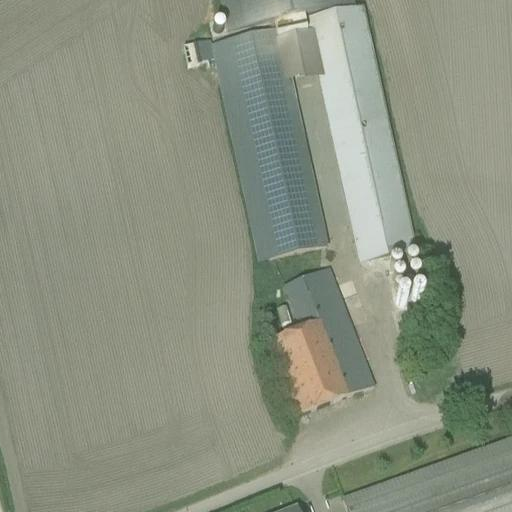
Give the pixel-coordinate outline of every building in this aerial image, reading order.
[(217,0),(225,34),(272,24),(274,33),(279,32),(281,41),(306,36),(302,21),(302,17),(352,7),(350,0),(217,0)] [(412,251),(359,9),(302,21),(306,36),(355,263),(412,251)] [(327,250),(281,41),(279,32),(274,33),(218,45),(266,262),(327,250)] [(373,390),(365,372),(326,271),(284,288),(302,334),(265,349),(293,421),(373,390)] [(511,511),(511,442),(341,503),(344,511),(511,511)]
